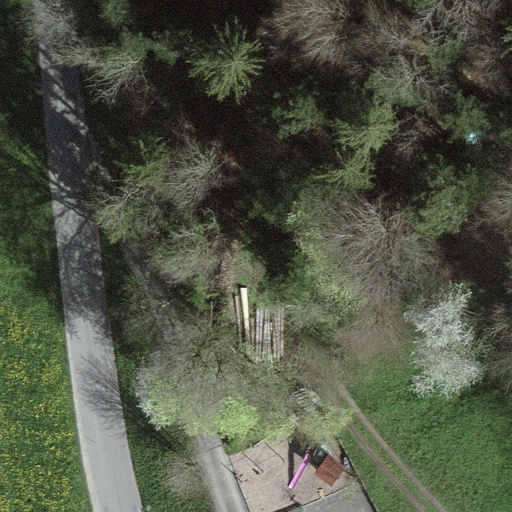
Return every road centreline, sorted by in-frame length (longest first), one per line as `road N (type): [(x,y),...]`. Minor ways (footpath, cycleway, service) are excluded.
road 1 (unclassified): [(117,511),(90,369),(52,0)]
road 2 (track): [(228,511),(161,318),(109,209),(67,154)]
